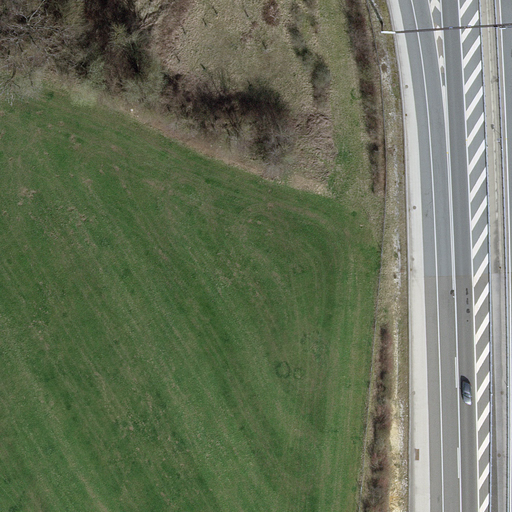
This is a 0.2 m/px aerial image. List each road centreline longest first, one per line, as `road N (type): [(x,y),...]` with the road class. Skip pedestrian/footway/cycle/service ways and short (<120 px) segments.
road 1 (trunk): [(420,0),(454,304)]
road 2 (trunk): [(449,0),(461,248),(454,304)]
road 3 (trunk): [(454,304),(458,511)]
